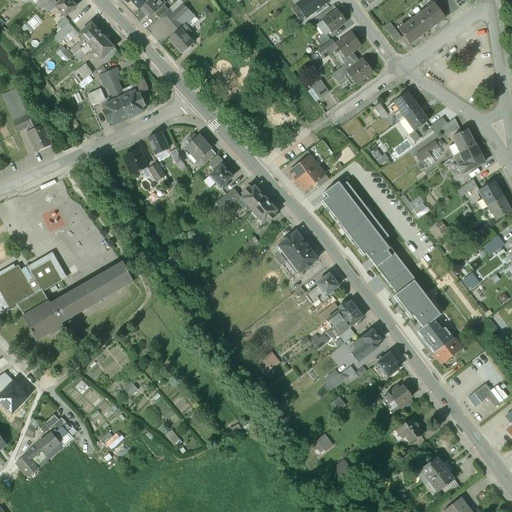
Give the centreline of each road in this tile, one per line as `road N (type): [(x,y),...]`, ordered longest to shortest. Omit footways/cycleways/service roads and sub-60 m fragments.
road 1 (tertiary): [(197,102),(316,232),(511,487)]
road 2 (residential): [(0,189),(197,102)]
road 3 (residential): [(0,346),(80,421),(90,449)]
road 4 (tertiary): [(104,0),(197,102)]
road 5 (residential): [(505,139),(491,7)]
road 6 (residential): [(400,73),(505,139)]
